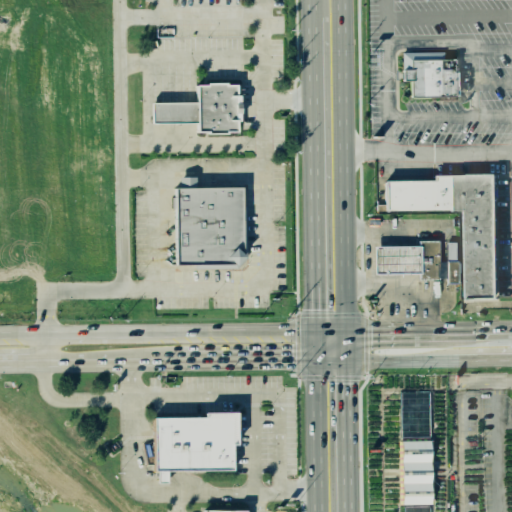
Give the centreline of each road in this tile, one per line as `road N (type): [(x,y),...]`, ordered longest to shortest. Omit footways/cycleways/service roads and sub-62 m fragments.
road 1 (primary): [(346,511),(339,0)]
road 2 (primary): [(309,0),(314,334)]
road 3 (secondary): [(314,328),(134,330)]
road 4 (primary): [(314,334),(316,511)]
road 5 (secondary): [(511,327),(343,328)]
road 6 (secondary): [(176,361),(314,358)]
road 7 (secondary): [(42,363),(176,361)]
